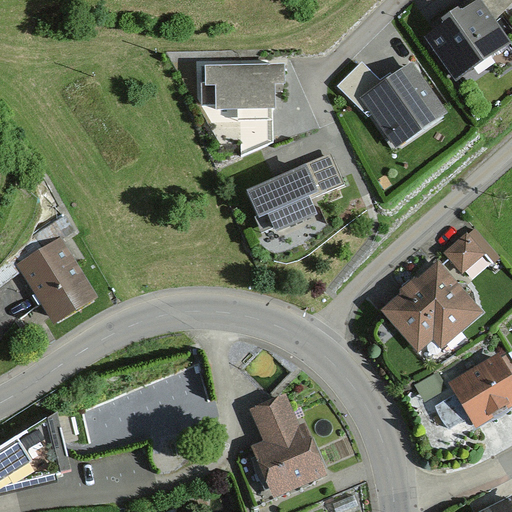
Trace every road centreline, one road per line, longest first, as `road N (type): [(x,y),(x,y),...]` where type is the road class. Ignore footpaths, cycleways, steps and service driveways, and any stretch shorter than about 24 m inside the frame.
road 1 (unclassified): [(0,403),(110,335),(165,314),(241,314),(318,350)]
road 2 (residential): [(318,350),(371,281),(511,155)]
road 3 (unclassified): [(318,350),(371,415),(394,503)]
road 4 (residential): [(399,0),(322,72),(318,91),(331,122)]
road 5 (residential): [(394,503),(511,471)]
